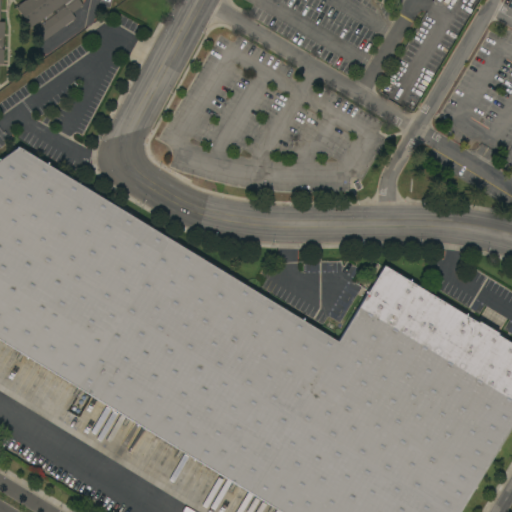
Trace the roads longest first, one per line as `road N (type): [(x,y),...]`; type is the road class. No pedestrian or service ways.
road 1 (secondary): [(196,0),(126,146),(144,182),(229,218),(388,220),(511,235)]
road 2 (residential): [(418,127),(200,0)]
road 3 (residential): [(511,18),(491,5),(418,127)]
